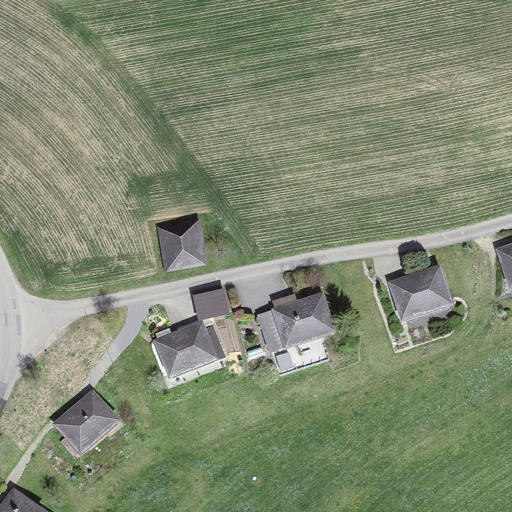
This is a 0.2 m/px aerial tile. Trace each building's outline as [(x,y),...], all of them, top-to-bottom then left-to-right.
[(194,230),(165,235),(170,264),(198,259),(194,230)] [(511,284),(511,283),(511,251),(501,255),(511,284)] [(437,272),(395,285),(404,315),(446,302),(437,272)] [(223,292),(199,297),(204,319),(227,314),(223,292)] [(275,302),(278,312),(262,317),(271,347),(330,329),(321,299),(297,306),(294,296),(275,302)] [(222,353),(215,334),(205,337),(201,327),(159,343),(171,373),(222,353)] [(94,396),(60,425),(81,449),(115,420),(94,396)] [(36,511),(15,495),(0,511),(36,511)]
